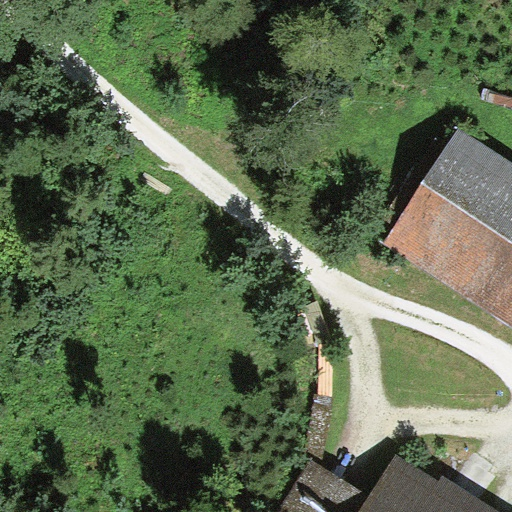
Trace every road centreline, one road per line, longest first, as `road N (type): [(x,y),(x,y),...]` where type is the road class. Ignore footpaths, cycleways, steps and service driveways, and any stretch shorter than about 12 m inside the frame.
road 1 (track): [(511,365),(472,338),(356,300),(5,0)]
road 2 (track): [(356,300),(364,406),(309,511)]
